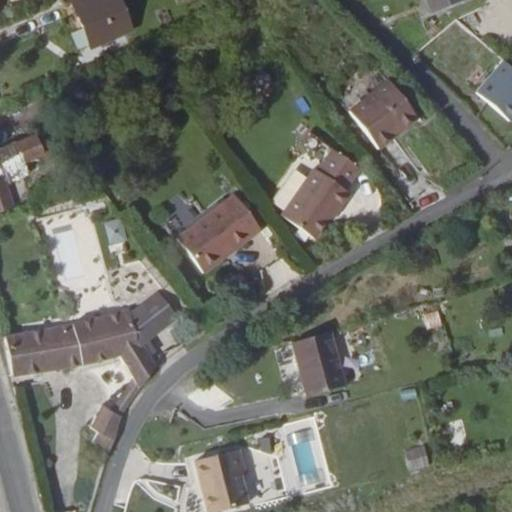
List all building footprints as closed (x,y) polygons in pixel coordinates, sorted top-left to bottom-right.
[(136,28),(124,0),(75,0),(95,45),(136,28)] [(429,0),(435,13),(467,0),(429,0)] [(476,95),(511,122),(511,62),(504,57),(476,95)] [(424,113),(394,77),(356,110),(386,145),(424,113)] [(23,140),(0,149),(0,171),(60,146),(49,119),(19,130),(23,140)] [(319,241),(336,217),(343,208),(345,209),(356,194),(351,190),(365,168),(339,149),(323,172),(320,169),(287,218),(319,241)] [(0,179),(0,212),(16,207),(11,176),(0,179)] [(207,272),(227,259),(224,254),(237,246),(239,249),(267,229),(241,194),(180,238),(207,272)] [(343,208),(336,217),(339,217),(345,209),(343,208)] [(125,218),(106,220),(109,243),(127,242),(125,218)] [(224,254),(227,259),(239,249),(237,246),(224,254)] [(144,318),(136,322),(132,309),(99,319),(48,330),(9,337),(15,376),(122,354),(135,376),(140,383),(152,371),(143,348),(142,347),(182,326),(167,298),(141,312),(144,318)] [(440,310),(422,314),(425,330),(443,326),(440,310)] [(344,386),(328,335),(290,346),(304,397),(344,386)] [(158,354),(162,366),(186,358),(181,345),(158,354)] [(130,401),(140,383),(135,376),(122,398),(130,401)] [(90,429),(115,437),(122,414),(130,401),(122,398),(96,391),(91,404),(96,406),(90,429)] [(109,452),(114,440),(96,432),(91,443),(109,452)] [(411,471),(434,465),(428,446),(405,452),(411,471)] [(193,461),(199,487),(204,486),(206,495),(202,496),(205,511),(208,511),(245,504),(238,477),(241,470),(236,450),(193,461)]
